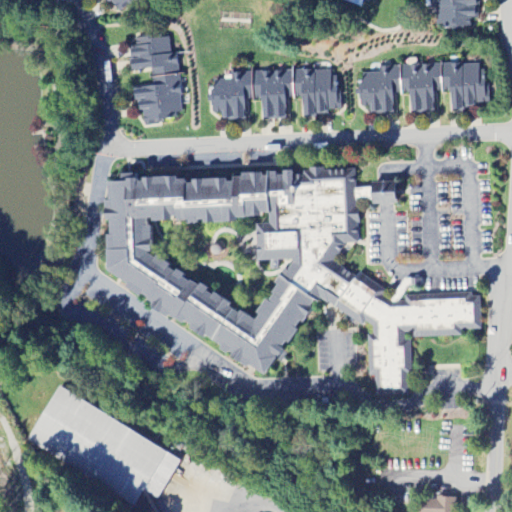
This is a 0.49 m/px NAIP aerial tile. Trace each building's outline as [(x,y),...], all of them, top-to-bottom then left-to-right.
[(100,0),(104,5),(110,1),(117,12),(135,0),(100,0)] [(430,0),(431,8),(435,8),(436,26),(445,26),(445,30),(469,29),(468,18),(477,18),(475,0),(430,0)] [(130,73),(151,72),(152,89),(133,90),(133,103),(141,103),(142,125),(161,124),(161,120),(180,119),(177,75),(177,55),(169,55),(168,38),(135,40),(135,49),(129,50),(130,73)] [(401,66),(402,96),(409,96),(409,113),(434,112),(433,93),(449,92),(449,112),(464,112),(463,106),(486,106),(484,64),(401,66)] [(370,115),(393,114),(392,95),(397,95),(397,66),(380,67),(380,74),(359,74),(360,108),(370,108),(370,115)] [(261,100),(261,120),(285,120),(285,98),(289,98),(289,71),(252,72),(252,100),(261,100)] [(333,71),(293,71),(293,97),(301,97),(301,115),(340,115),(340,92),(333,92),(333,71)] [(248,101),(248,73),(235,73),(235,80),(212,80),(212,114),(221,114),(221,121),(244,121),(244,101),(248,101)] [(106,182),(105,274),(263,379),(317,298),(358,326),(378,326),(378,340),(371,340),(370,396),(409,397),(410,339),(397,348),(397,328),(411,328),(411,335),(479,336),(480,301),(381,299),(362,273),(346,285),(337,279),(337,244),(356,244),(357,202),(394,203),(394,185),(355,185),(355,177),(134,174),(134,175),(120,175),(119,182),(106,182)] [(181,460),(58,389),(27,444),(136,506),(144,492),(158,500),(181,460)] [(417,511),(454,511),(455,498),(434,497),(434,501),(418,500),(417,511)]
